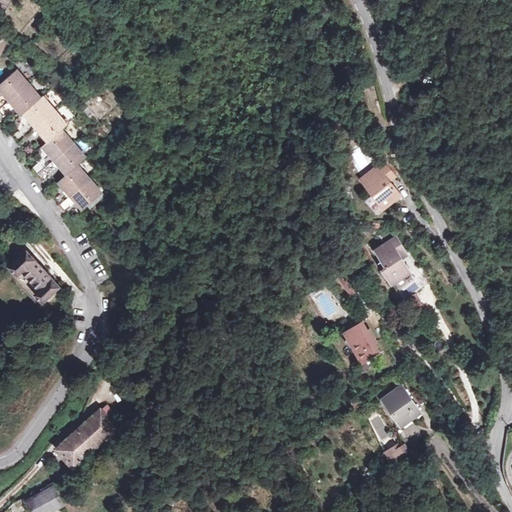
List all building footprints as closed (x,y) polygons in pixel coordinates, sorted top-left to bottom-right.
[(417,62),(411,64),(413,71),(419,69),(417,62)] [(0,98),(0,109),(31,82),(19,68),(1,84),(8,92),(0,98)] [(28,110),(43,96),(31,82),(0,109),(6,116),(18,105),(25,113),(28,110)] [(40,124),(58,108),(46,94),(43,96),(28,110),(40,124)] [(70,122),(58,108),(40,124),(51,138),(64,127),(70,122)] [(16,135),(21,141),(34,130),(29,124),(16,135)] [(59,158),(77,142),(64,127),(51,138),(46,143),(59,158)] [(39,135),(34,130),(21,141),(26,147),(39,135)] [(89,156),(77,142),(59,158),(70,172),(81,163),(89,156)] [(40,174),(53,163),(48,157),(35,168),(40,174)] [(58,169),(53,163),(40,174),(45,180),(58,169)] [(62,204),(94,177),(81,163),(70,172),(62,179),(69,187),(56,198),(62,204)] [(364,185),(366,189),(383,180),(380,176),(364,185)] [(383,180),(391,194),(397,190),(389,176),(385,179),(383,180)] [(105,190),(94,177),(62,204),(68,211),(81,200),(87,206),(105,190)] [(383,180),(366,189),(382,218),(399,209),(391,194),(383,180)] [(391,237),(395,244),(405,238),(401,231),(391,237)] [(379,266),(374,269),(391,291),(394,298),(412,287),(405,275),(398,264),(395,260),(401,256),(392,243),(373,255),(379,266)] [(29,250),(12,265),(10,262),(6,267),(43,308),(47,304),(45,301),(62,286),(29,250)] [(404,260),(401,256),(395,260),(398,264),(404,260)] [(349,271),(335,279),(346,298),(360,290),(349,271)] [(417,293),(408,295),(411,307),(420,305),(417,293)] [(339,336),(342,341),(349,353),(356,366),(373,356),(368,346),(370,345),(364,334),(361,335),(357,326),(339,336)] [(339,345),(349,353),(342,341),(339,345)] [(415,380),(408,368),(403,371),(410,383),(415,380)] [(378,395),(381,400),(379,402),(396,428),(414,415),(396,390),(389,395),(385,391),(378,395)] [(75,468),(118,428),(102,410),(60,449),(75,468)] [(393,447),(384,452),(382,453),(389,464),(404,455),(400,448),(395,450),(393,447)] [(37,492),(70,476),(66,469),(34,486),(37,492)] [(56,486),(56,487),(29,501),(32,507),(53,497),(61,507),(66,505),(56,486)] [(53,497),(32,507),(34,511),(51,511),(61,507),(53,497)]
